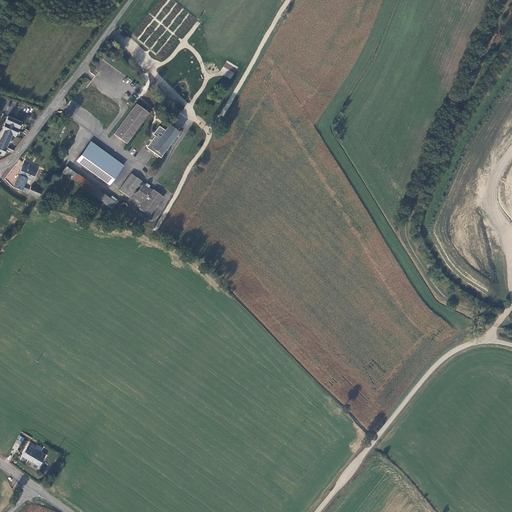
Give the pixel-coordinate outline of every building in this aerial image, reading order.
[(225,76),(231,79),(234,73),(228,70),(225,76)] [(86,82),(74,101),(82,106),(84,104),(100,115),(98,119),(107,124),(118,108),(114,105),(116,103),(105,96),(102,102),(93,96),(97,89),(86,82)] [(149,113),(137,104),(115,133),(128,143),(149,113)] [(22,122),(7,116),(0,132),(0,154),(3,156),(5,150),(12,153),(13,150),(6,147),(12,135),(15,137),(22,122)] [(180,132),(167,123),(163,128),(159,126),(154,132),(158,135),(157,137),(155,135),(147,147),(161,157),(180,132)] [(124,166),(92,141),(76,161),(109,186),(124,166)] [(12,187),(39,198),(43,187),(37,185),(36,187),(31,185),(29,189),(23,187),(27,179),(31,181),(37,168),(23,161),(12,187)] [(74,180),(78,174),(67,167),(62,173),(73,181),(74,180)] [(153,190),(149,187),(146,185),(141,181),(142,180),(132,173),(119,189),(132,199),(133,198),(142,205),(140,208),(150,216),(164,197),(154,189),(153,190)] [(78,174),(74,180),(91,193),(95,187),(78,174)] [(118,203),(95,187),(91,193),(90,194),(112,210),(118,203)] [(21,436),(18,435),(12,448),(16,450),(22,440),(20,439),(21,436)] [(28,459),(34,448),(36,445),(29,442),(21,455),(28,459)] [(40,452),(34,448),(28,459),(39,466),(46,455),(40,452)]
